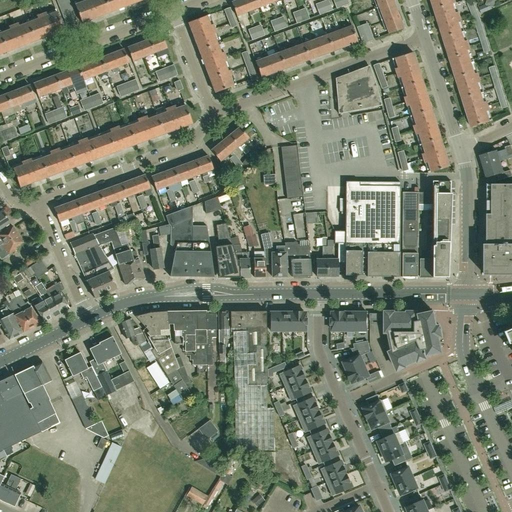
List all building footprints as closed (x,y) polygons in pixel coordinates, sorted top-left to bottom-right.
[(56,0),(65,23),(76,19),(68,0),(56,0)] [(96,18),(89,0),(83,0),(84,1),(75,5),(82,23),(90,20),(90,19),(95,16),(96,18)] [(102,15),(110,12),(105,0),(89,0),(96,18),(96,17),(96,16),(101,14),(102,15)] [(124,7),(121,0),(105,0),(110,12),(117,9),(118,9),(118,8),(123,6),(123,7),(124,7)] [(243,0),(236,0),(231,2),(236,15),(247,11),(243,0)] [(259,6),(256,0),(243,0),(247,11),(249,15),(255,13),(253,8),(259,6)] [(326,0),(322,2),(326,12),(332,10),(327,0),(326,0)] [(346,0),(332,0),(336,8),(348,4),(346,0)] [(375,0),(389,34),(393,32),(403,28),(392,0),(375,0)] [(431,0),(434,9),(455,2),(454,0),(431,0)] [(479,17),(472,1),(467,3),(472,16),(475,25),(483,51),(477,53),(479,58),(491,55),(483,31),(479,17)] [(326,12),(322,2),(315,4),(319,15),(326,12)] [(455,3),(455,2),(434,9),(438,23),(459,16),(458,12),(455,13),(452,3),(455,3)] [(236,26),(229,7),(224,10),(231,28),(236,26)] [(299,10),(303,21),(309,19),(305,8),(299,10)] [(303,21),(299,10),(292,13),(296,23),(303,21)] [(55,33),(63,30),(57,12),(47,16),(46,13),(41,14),(49,34),(54,32),(55,33)] [(49,34),(41,14),(37,16),(38,19),(29,23),(36,41),(43,38),(44,38),(43,37),(49,35),(49,36),(50,36),(49,34)] [(210,25),(206,15),(188,22),(194,36),(215,28),(213,24),(210,25)] [(443,38),(461,32),(458,22),(461,21),(459,16),(438,23),(443,38)] [(276,19),(280,29),(287,27),(283,17),(276,19)] [(280,29),(276,19),(270,21),(274,32),(280,29)] [(314,30),(324,27),(322,20),(312,23),(314,30)] [(28,44),(36,41),(29,23),(19,27),(18,24),(14,25),(22,46),(21,45),(27,43),(27,44),(28,44)] [(362,44),(373,40),(367,23),(356,27),(362,44)] [(22,46),(14,25),(9,27),(10,30),(1,34),(8,52),(15,49),(16,48),(15,47),(21,45),(21,46),(22,46)] [(267,28),(262,30),(260,25),(254,27),(258,38),(264,36),(264,35),(269,33),(267,28)] [(339,31),(345,46),(357,41),(351,26),(339,31)] [(252,40),(258,38),(254,27),(248,30),(252,40)] [(216,33),(215,28),(194,36),(199,51),(217,44),(213,34),(216,33)] [(327,35),(333,50),(345,46),(339,31),(327,35)] [(461,32),(443,38),(447,52),(468,45),(467,40),(464,41),(461,32)] [(167,48),(162,35),(150,39),(155,52),(167,48)] [(315,40),(321,55),(333,50),(327,35),(315,40)] [(155,52),(150,39),(139,43),(144,57),(155,52)] [(303,44),(309,59),(321,55),(315,40),(303,44)] [(144,57),(139,43),(128,48),(133,61),(144,57)] [(199,51),(204,65),(225,57),(223,51),(220,53),(217,44),(199,51)] [(309,59),(303,44),(291,49),(297,64),(309,59)] [(447,52),(452,66),(458,84),(479,77),(477,73),(474,74),(471,64),(470,60),(467,50),(470,50),(468,45),(447,52)] [(113,54),(118,67),(129,62),(124,49),(113,54)] [(297,64),(291,49),(279,53),(285,68),(297,64)] [(257,78),(256,78),(247,51),(241,53),(251,81),(257,78)] [(394,68),(396,73),(417,66),(413,52),(394,58),(397,67),(394,68)] [(285,68),(279,53),(267,58),(273,73),(285,68)] [(118,67),(113,54),(101,58),(106,71),(112,69),(113,73),(119,70),(118,67)] [(227,61),(225,57),(204,65),(210,79),(231,71),(230,70),(227,71),(224,62),(227,61)] [(90,62),(95,75),(106,71),(101,58),(90,62)] [(273,73),(267,58),(255,62),(261,77),(273,73)] [(79,66),(84,80),(95,75),(90,62),(79,66)] [(387,87),(379,63),(373,65),(381,89),(387,87)] [(162,69),(166,79),(177,75),(173,65),(162,69)] [(84,80),(79,66),(67,71),(72,84),(74,88),(75,92),(87,88),(84,80)] [(400,77),(403,86),(422,80),(417,66),(396,73),(397,78),(400,77)] [(507,107),(495,66),(489,68),(493,82),(502,109),(507,107)] [(338,114),(380,105),(377,86),(369,67),(335,80),(338,114)] [(166,79),(162,69),(155,71),(159,82),(166,79)] [(74,88),(72,84),(67,71),(56,75),(61,88),(66,86),(68,90),(74,88)] [(210,79),(215,93),(233,86),(229,76),(232,75),(231,71),(210,79)] [(61,88),(56,75),(45,79),(50,93),(61,88)] [(462,98),(481,92),(477,83),(480,82),(479,77),(458,84),(462,98)] [(50,93),(45,79),(33,84),(38,97),(50,93)] [(124,84),(128,94),(139,90),(135,79),(124,84)] [(403,97),(405,102),(426,95),(422,80),(403,86),(406,96),(403,97)] [(183,89),(179,81),(174,83),(177,90),(183,89)] [(128,94),(124,84),(116,86),(120,97),(128,94)] [(36,102),(35,98),(30,85),(18,90),(25,106),(36,102)] [(25,106),(18,90),(7,94),(14,113),(26,109),(25,106)] [(481,92),(462,98),(467,113),(488,106),(486,101),(483,102),(481,92)] [(90,97),(94,107),(103,104),(99,93),(90,97)] [(14,113),(7,94),(0,96),(0,109),(1,111),(3,117),(14,113)] [(409,106),(412,115),(431,109),(426,95),(405,102),(406,106),(409,106)] [(56,110),(60,120),(67,118),(62,107),(62,108),(57,96),(52,98),(57,109),(56,110)] [(94,107),(90,97),(80,101),(84,111),(94,107)] [(383,100),(388,118),(394,117),(389,98),(383,100)] [(178,129),(192,123),(185,106),(175,109),(174,106),(170,108),(178,129)] [(471,127),(481,124),(490,121),(486,111),(489,110),(488,106),(467,113),(471,127)] [(157,116),(163,134),(178,129),(170,108),(165,110),(166,112),(157,116)] [(435,123),(431,109),(412,115),(415,125),(412,125),(414,130),(435,123)] [(60,120),(56,110),(45,114),(49,124),(60,120)] [(163,134),(157,116),(148,120),(147,117),(141,119),(149,139),(163,134)] [(128,127),(135,145),(149,139),(141,119),(137,120),(138,123),(128,127)] [(418,134),(421,144),(440,138),(435,123),(414,130),(415,134),(418,134)] [(7,128),(3,130),(2,126),(0,126),(0,143),(11,139),(7,128)] [(7,128),(11,139),(18,136),(13,126),(7,128)] [(113,129),(120,150),(135,145),(128,127),(120,130),(119,127),(113,129)] [(230,134),(239,145),(249,137),(240,127),(230,134)] [(391,128),(394,142),(400,141),(397,127),(391,128)] [(106,155),(120,150),(113,129),(109,131),(110,133),(99,137),(106,155)] [(221,142),(230,153),(232,156),(234,154),(236,156),(242,151),(241,149),(242,148),(239,145),(230,134),(221,142)] [(84,140),(92,160),(106,155),(99,137),(88,141),(87,139),(84,140)] [(423,159),(444,152),(440,138),(421,144),(424,153),(421,154),(423,159)] [(77,166),(92,160),(84,140),(77,142),(78,145),(71,148),(77,166)] [(230,153),(221,142),(211,150),(220,161),(230,153)] [(245,154),(250,150),(245,145),(242,148),(241,149),(242,151),(245,154)] [(302,197),(296,145),(281,147),(287,198),(302,197)] [(4,157),(8,155),(10,155),(7,147),(2,148),(4,157)] [(63,171),(77,166),(71,148),(60,152),(59,149),(55,150),(63,171)] [(63,171),(55,150),(49,153),(50,155),(42,158),(49,176),(63,171)] [(483,166),(500,161),(497,150),(480,155),(483,166)] [(397,152),(402,171),(408,170),(407,166),(407,163),(403,151),(397,152)] [(423,159),(424,163),(427,162),(430,172),(439,169),(449,166),(444,152),(423,159)] [(232,156),(240,166),(242,164),(236,156),(234,154),(232,156)] [(197,160),(202,173),(213,169),(208,156),(197,160)] [(232,156),(230,158),(238,167),(240,166),(232,156)] [(34,182),(49,176),(42,158),(32,162),(31,160),(27,161),(34,182)] [(185,164),(190,178),(202,173),(197,160),(185,164)] [(23,165),(13,169),(20,187),(34,182),(27,161),(22,163),(23,165)] [(497,174),(499,180),(511,176),(510,170),(503,172),(500,161),(483,166),(486,177),(497,174)] [(174,168),(179,182),(190,178),(185,164),(174,168)] [(168,186),(173,184),(179,182),(174,168),(163,173),(168,186)] [(163,173),(151,177),(156,190),(168,186),(163,173)] [(134,179),(139,192),(150,188),(145,175),(134,179)] [(139,192),(134,179),(122,183),(127,197),(139,192)] [(338,251),(338,259),(338,262),(345,262),(345,275),(366,275),(366,277),(399,277),(400,186),(362,185),(360,185),(360,182),(345,181),(345,187),(345,195),(345,215),(345,231),(345,243),(338,243),(338,251)] [(432,193),(432,204),(432,221),(432,230),(432,242),(432,253),(432,277),(447,277),(451,181),(432,181),(432,193)] [(117,200),(127,197),(122,183),(111,188),(116,201),(117,200)] [(511,183),(487,184),(487,244),(485,244),(485,275),(511,275),(511,183)] [(116,201),(111,188),(100,192),(105,205),(110,203),(111,207),(114,205),(118,217),(117,217),(120,226),(125,224),(122,217),(121,216),(117,204),(116,201)] [(105,205),(100,192),(88,196),(93,209),(105,205)] [(418,192),(402,192),(402,276),(417,276),(417,213),(418,204),(418,192)] [(432,193),(418,192),(418,204),(432,204),(432,193)] [(93,209),(88,196),(77,200),(82,213),(93,209)] [(217,197),(211,199),(204,202),(206,214),(221,209),(217,197)] [(82,213),(77,200),(66,205),(71,218),(82,213)] [(71,218),(66,205),(54,209),(59,222),(71,218)] [(166,216),(169,225),(171,226),(170,234),(170,245),(175,249),(170,276),(214,277),(207,226),(192,225),(192,217),(192,206),(166,216)] [(0,228),(10,222),(3,211),(0,212),(0,228)] [(136,220),(134,216),(133,213),(122,217),(125,224),(135,220),(136,220)] [(305,213),(306,223),(317,223),(316,213),(305,213)] [(216,246),(220,277),(240,277),(239,261),(237,261),(232,246),(226,224),(216,225),(219,246),(216,246)] [(158,227),(160,236),(170,234),(171,226),(169,225),(158,227)] [(0,246),(2,245),(7,252),(8,254),(18,248),(16,246),(23,242),(12,226),(0,234),(0,246)] [(249,226),(243,229),(249,247),(254,247),(258,246),(255,234),(252,235),(249,226)] [(114,228),(94,236),(100,246),(111,242),(125,285),(128,284),(145,279),(136,251),(131,252),(130,250),(127,242),(121,245),(114,228)] [(145,230),(140,231),(140,232),(142,243),(148,242),(145,230)] [(432,277),(432,253),(432,242),(432,230),(426,230),(425,249),(426,257),(419,257),(419,277),(432,277)] [(117,288),(109,272),(114,269),(105,255),(103,252),(100,246),(94,236),(92,233),(75,241),(70,243),(75,254),(95,298),(117,288)] [(261,234),(264,252),(272,250),(269,233),(261,234)] [(163,267),(158,235),(152,236),(154,249),(150,250),(154,269),(163,267)] [(311,273),(310,259),(309,246),(297,247),(297,242),(284,243),(286,253),(287,260),(290,260),(291,276),(311,276),(311,273)] [(240,245),(232,246),(237,261),(239,261),(240,277),(240,278),(250,278),(249,253),(240,253),(240,245)] [(326,247),(327,276),(338,276),(338,262),(338,259),(331,259),(331,246),(326,247)] [(316,259),(316,276),(327,276),(326,247),(322,247),(322,259),(316,259)] [(287,260),(286,253),(272,253),(272,277),(286,277),(286,267),(289,267),(287,260)] [(265,277),(264,259),(253,259),(254,277),(265,277)] [(40,260),(30,267),(37,278),(48,271),(40,260)] [(28,277),(33,274),(32,272),(29,267),(24,271),(28,277)] [(16,283),(23,279),(20,273),(13,278),(16,283)] [(69,308),(58,292),(63,288),(60,280),(46,290),(47,291),(50,297),(60,313),(69,308)] [(43,301),(52,317),(60,313),(50,297),(47,291),(46,290),(42,284),(41,282),(38,284),(35,286),(41,296),(40,296),(43,301)] [(23,332),(40,324),(36,315),(27,303),(25,304),(20,295),(8,302),(23,332)] [(45,322),(52,317),(43,301),(39,303),(36,298),(31,301),(35,306),(45,322)] [(23,332),(8,302),(7,300),(0,303),(0,309),(4,318),(0,319),(0,321),(9,339),(23,332)] [(216,337),(216,329),(216,311),(173,312),(167,312),(168,323),(172,324),(175,344),(182,344),(182,351),(189,351),(190,360),(192,360),(192,365),(212,365),(212,337),(216,337)] [(218,312),(219,329),(219,354),(225,354),(225,347),(223,345),(223,337),(229,337),(228,311),(218,312)] [(267,408),(266,385),(267,385),(266,327),(266,311),(230,312),(231,327),(247,327),(247,331),(233,332),(234,367),(235,409),(235,450),(274,450),(273,408),(267,408)] [(293,312),(282,312),(282,331),(293,331),(293,311),(293,312)] [(305,331),(305,324),(306,324),(306,319),(305,319),(305,312),(301,312),(301,311),(293,311),(293,331),(305,331)] [(332,312),(332,319),(332,324),(332,331),(344,331),(344,311),(336,311),(336,312),(332,312)] [(344,331),(356,331),(356,312),(344,312),(344,311),(344,331)] [(144,329),(150,336),(148,337),(154,348),(152,349),(151,350),(156,359),(182,400),(191,394),(187,388),(176,370),(179,368),(175,358),(168,339),(170,339),(168,323),(167,312),(148,314),(136,317),(146,327),(144,329)] [(270,331),(282,331),(282,312),(270,312),(270,331)] [(367,312),(356,312),(356,331),(367,331),(367,312)] [(394,312),(393,312),(386,312),(386,313),(370,313),(370,320),(386,320),(386,332),(394,332),(398,349),(390,352),(398,370),(406,367),(405,366),(418,360),(418,362),(426,358),(425,355),(442,351),(439,337),(442,336),(440,326),(437,326),(434,312),(416,316),(416,312),(408,312),(408,313),(394,313),(394,312)] [(152,349),(148,342),(146,343),(142,332),(139,328),(133,330),(129,319),(120,322),(125,338),(130,336),(133,344),(135,343),(136,346),(138,345),(141,347),(151,362),(156,359),(151,350),(152,349)] [(95,359),(89,362),(92,367),(96,376),(101,387),(106,395),(134,381),(124,362),(119,364),(124,373),(110,380),(102,362),(113,356),(112,354),(119,351),(112,336),(99,343),(100,344),(90,349),(95,359)] [(369,346),(362,347),(355,349),(358,356),(344,362),(348,372),(348,373),(365,365),(360,356),(370,352),(369,346)] [(96,376),(92,367),(88,369),(80,352),(64,360),(72,377),(80,373),(83,378),(86,377),(98,400),(107,396),(107,395),(106,396),(106,395),(101,387),(96,376)] [(176,370),(187,388),(191,386),(180,356),(175,358),(179,368),(176,370)] [(0,458),(6,456),(3,449),(10,446),(20,441),(41,431),(51,427),(60,423),(55,413),(49,400),(42,385),(51,380),(42,361),(15,375),(29,403),(30,403),(32,408),(30,409),(30,410),(12,376),(0,381),(0,458)] [(169,381),(155,361),(146,367),(160,387),(169,381)] [(304,366),(307,372),(317,367),(314,361),(304,366)] [(285,387),(305,379),(299,365),(279,374),(285,387)] [(369,376),(365,365),(348,373),(348,372),(347,373),(350,381),(351,380),(353,383),(359,381),(363,379),(363,378),(367,377),(370,383),(381,378),(379,372),(369,376)] [(321,374),(310,378),(314,388),(316,388),(321,400),(327,398),(323,387),(325,387),(321,374)] [(311,392),(305,379),(285,387),(291,400),(311,392)] [(399,386),(402,393),(408,390),(405,383),(399,386)] [(71,399),(85,429),(103,438),(108,436),(101,421),(95,424),(84,400),(84,399),(82,394),(71,399)] [(299,419),(319,410),(313,397),(293,406),(299,419)] [(364,412),(367,420),(368,419),(387,410),(382,400),(364,408),(365,411),(364,412)] [(496,417),(511,409),(511,401),(511,402),(493,410),(496,417)] [(419,416),(416,409),(410,411),(413,419),(419,416)] [(324,423),(319,410),(299,419),(304,432),(324,423)] [(372,429),(389,422),(385,412),(387,411),(387,410),(368,419),(372,429)] [(419,416),(413,419),(416,426),(422,423),(419,416)] [(198,429),(206,440),(217,432),(218,431),(209,420),(198,429)] [(307,438),(312,451),(332,442),(327,429),(307,438)] [(378,441),(382,452),(403,442),(399,432),(378,441)] [(106,440),(104,439),(101,438),(97,447),(102,450),(106,440)] [(338,455),(332,442),(312,451),(318,464),(338,455)] [(404,443),(403,442),(382,452),(383,452),(381,453),(384,458),(385,458),(387,462),(404,455),(399,445),(404,443)] [(424,444),(427,452),(433,449),(430,442),(424,444)] [(121,447),(120,447),(112,443),(95,479),(104,483),(121,447)] [(437,456),(433,449),(427,452),(431,459),(437,456)] [(264,469),(275,469),(274,452),(264,453),(264,469)] [(202,459),(199,464),(220,477),(218,479),(222,482),(227,485),(232,477),(202,459)] [(340,461),(320,469),(326,482),(346,474),(340,461)] [(395,485),(413,477),(409,467),(392,474),(393,477),(392,478),(395,485)] [(0,483),(0,499),(4,501),(16,476),(11,474),(6,486),(0,483)] [(352,487),(346,474),(326,482),(332,495),(352,487)] [(442,485),(448,482),(445,475),(439,477),(442,485)] [(15,490),(18,483),(20,478),(16,476),(4,501),(14,506),(20,493),(15,490)] [(413,477),(395,485),(396,486),(397,485),(401,495),(418,488),(413,477)] [(207,496),(203,503),(208,506),(222,482),(218,479),(217,479),(207,496)] [(448,482),(442,485),(445,492),(451,489),(448,482)] [(317,486),(311,489),(316,501),(322,498),(317,486)] [(192,487),(187,495),(202,504),(203,503),(207,496),(192,487)] [(407,511),(424,511),(428,510),(423,500),(407,507),(408,511),(407,511)]
